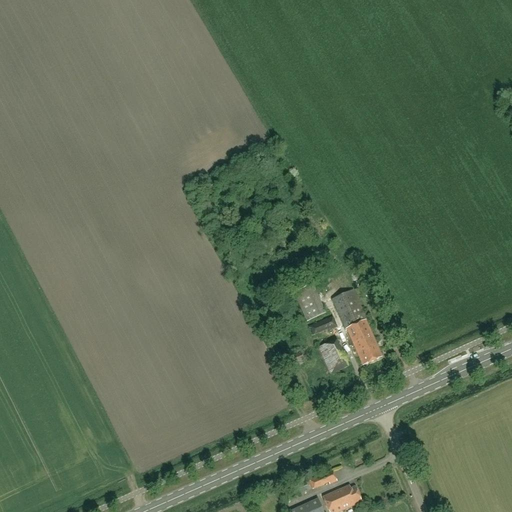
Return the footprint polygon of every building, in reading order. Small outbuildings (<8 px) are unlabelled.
[(294,294),(307,323),(326,314),(312,285),(294,294)] [(352,291),(332,300),(364,366),(382,358),(365,322),(367,321),(352,291)] [(329,331),(337,328),(333,317),(309,327),(313,336),(329,329),(329,331)] [(336,341),(319,349),(331,375),(348,367),(336,341)] [(286,360),(289,367),(304,361),(300,354),(286,360)] [(369,468),(383,462),(381,457),(367,463),(369,468)] [(309,479),(310,480),(293,488),(297,496),(313,488),(314,489),(329,483),(329,485),(337,481),(333,472),(317,479),(316,477),(309,479)] [(322,499),(328,510),(328,511),(341,511),(361,503),(354,487),(351,489),(349,486),(322,499)] [(322,511),(321,508),(318,501),(293,511),(322,511)]
